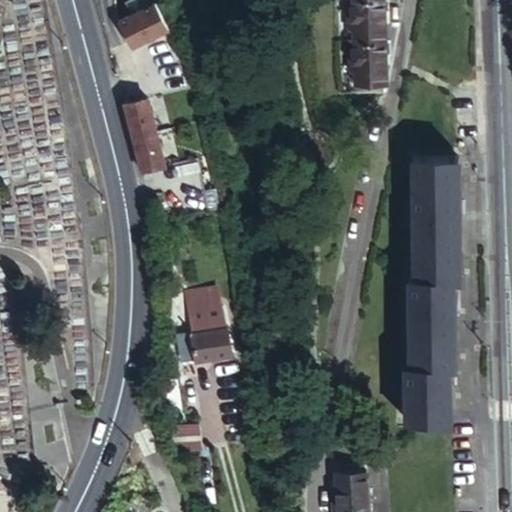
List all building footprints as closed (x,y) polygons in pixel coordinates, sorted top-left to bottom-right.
[(135,45),(175,25),(161,0),(149,0),(119,15),(135,45)] [(353,28),(353,40),(383,38),(383,19),(382,0),(346,0),(347,21),(352,20),(353,28)] [(354,80),(383,79),(385,72),(383,38),(353,40),(348,40),(349,60),(353,60),(353,68),(354,80)] [(120,100),(129,132),(152,126),(143,94),(120,100)] [(152,126),(129,132),(138,166),(161,159),(152,126)] [(415,278),(410,278),(411,362),(405,363),(406,417),(451,417),(450,362),(455,361),(452,277),(458,277),(455,155),(412,157),(415,278)] [(169,334),(174,362),(231,351),(226,323),(223,323),(219,304),(217,304),(213,283),(184,288),(191,330),(169,334)] [(176,380),(179,405),(193,404),(189,379),(176,380)] [(193,404),(179,405),(181,421),(166,424),(170,449),(199,446),(193,404)] [(367,466),(333,468),(334,482),(334,490),(331,491),(332,510),(335,510),(368,509),(368,492),(367,485),(367,466)] [(135,502),(130,511),(153,511),(154,511),(135,502)]
